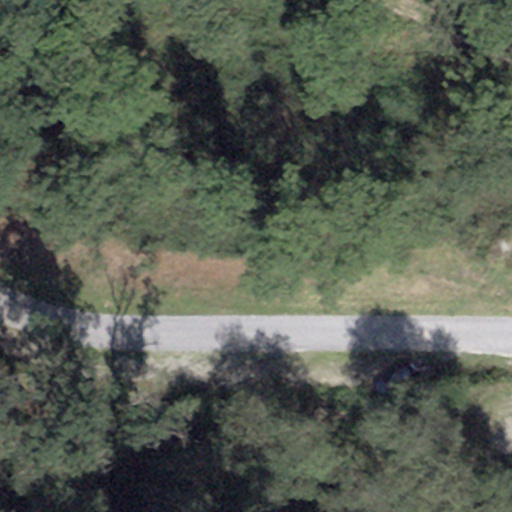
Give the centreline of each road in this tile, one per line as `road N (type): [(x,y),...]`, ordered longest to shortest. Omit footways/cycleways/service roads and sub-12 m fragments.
road 1 (residential): [(0,307),(73,328),(511,337)]
road 2 (track): [(393,0),(511,47)]
